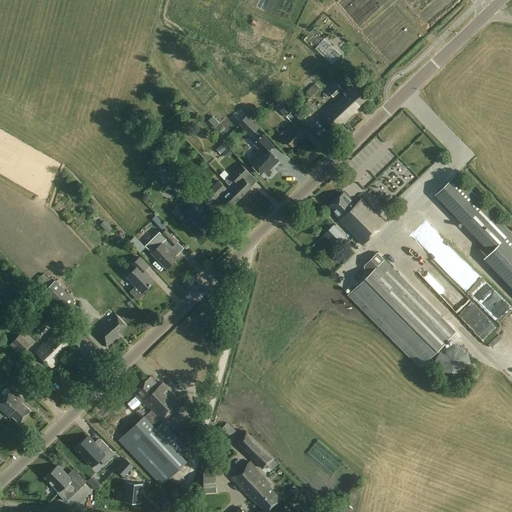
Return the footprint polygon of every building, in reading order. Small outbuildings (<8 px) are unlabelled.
[(370,97),(355,82),(343,93),(345,95),(321,118),(335,133),(339,129),(338,127),(343,122),(344,124),(358,112),(356,110),(370,97)] [(291,112),(281,102),(276,107),(286,117),(291,112)] [(305,135),(293,123),(281,134),(293,147),(305,135)] [(274,147),(263,136),(255,144),(262,151),(250,162),(261,174),(270,165),(272,167),(279,160),(270,151),(274,147)] [(225,156),(232,150),(228,146),(221,151),(225,156)] [(234,180),(228,186),(240,198),(252,187),(244,178),(250,173),(241,163),(229,175),(234,180)] [(175,174),(168,181),(177,190),(183,183),(175,174)] [(435,195),(491,252),(484,258),(511,286),(511,233),(456,175),(435,195)] [(240,198),(228,186),(226,188),(219,181),(201,198),(209,206),(219,196),(230,207),(240,198)] [(173,187),(166,195),(171,200),(178,192),(173,187)] [(356,204),(344,192),(329,207),(341,219),(340,220),(363,244),(385,223),(362,198),(356,204)] [(204,212),(188,194),(176,206),(187,218),(183,222),(198,239),(210,228),(199,216),(204,212)] [(107,221),(103,226),(111,233),(114,228),(107,221)] [(345,237),(334,225),(324,235),(335,247),(345,237)] [(177,241),(168,232),(166,229),(161,234),(167,239),(152,253),(167,269),(178,258),(168,248),(172,245),(173,246),(177,241)] [(448,247),(437,258),(466,286),(469,282),(464,277),(471,269),(448,247)] [(456,332),(377,252),(365,265),(365,270),(369,274),(347,295),(420,368),(456,332)] [(149,266),(140,257),(132,265),(135,269),(127,276),(137,287),(132,292),(131,291),(140,300),(140,299),(146,293),(144,291),(155,280),(145,270),(149,266)] [(430,264),(422,272),(452,302),(460,295),(430,264)] [(53,282),(50,279),(40,288),(78,327),(82,322),(69,309),(76,302),(55,280),(53,282)] [(437,298),(433,301),(441,310),(445,306),(437,298)] [(126,326),(115,313),(94,333),(107,347),(116,339),(114,337),(126,326)] [(75,340),(62,326),(36,351),(52,367),(60,359),(56,355),(68,344),(70,345),(79,355),(78,357),(86,365),(99,352),(81,334),(75,340)] [(33,340),(24,332),(11,346),(21,355),(33,340)] [(456,346),(454,346),(453,346),(450,346),(449,347),(448,347),(447,348),(446,348),(444,349),(442,351),(442,352),(441,353),(440,354),(440,355),(439,356),(439,357),(438,357),(438,359),(438,360),(438,361),(438,363),(438,364),(438,365),(438,366),(438,367),(439,368),(439,369),(440,370),(440,371),(441,372),(442,373),(442,374),(443,375),(444,376),(446,377),(448,378),(449,379),(450,379),(452,379),(454,379),(456,379),(458,379),(460,378),(462,378),(464,376),(465,375),(466,375),(467,373),(468,372),(469,371),(470,370),(470,369),(470,368),(471,366),(471,364),(471,363),(471,362),(471,360),(471,359),(471,358),(470,357),(470,356),(469,355),(469,354),(468,353),(467,352),(466,350),(465,350),(464,349),(462,348),(461,347),(460,347),(459,346),(457,346),(456,346)] [(160,385),(151,376),(134,392),(142,401),(137,406),(146,415),(144,417),(144,416),(119,440),(162,485),(187,462),(180,456),(188,449),(163,422),(183,404),(163,382),(160,385)] [(22,399),(12,390),(0,402),(0,408),(11,418),(13,416),(20,423),(31,410),(21,401),(22,399)] [(230,423),(224,430),(233,437),(239,431),(230,423)] [(274,459),(247,431),(235,442),(262,469),(274,459)] [(86,438),(75,449),(90,464),(95,459),(102,467),(115,455),(98,437),(91,444),(86,438)] [(126,459),(117,470),(124,476),(133,466),(126,459)] [(272,486),(251,462),(233,478),(254,502),(255,501),(257,504),(258,504),(265,511),(267,511),(282,500),(271,487),(272,486)] [(71,479),(67,475),(58,465),(45,477),(59,491),(58,492),(67,501),(87,481),(78,472),(71,479)] [(217,493),(216,469),(204,470),(205,493),(217,493)] [(143,483),(126,482),(126,483),(124,501),(124,502),(141,503),(140,503),(142,484),(143,484),(143,483)]
